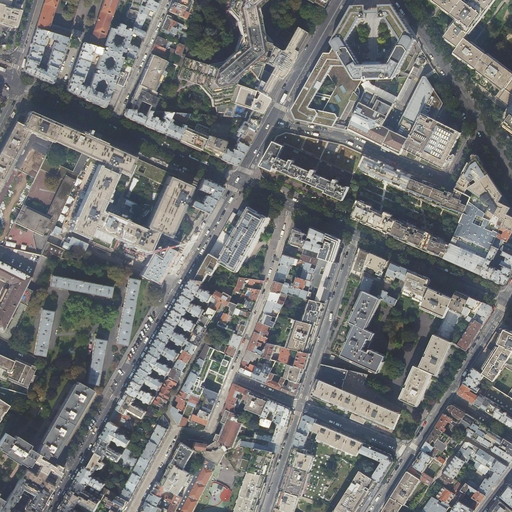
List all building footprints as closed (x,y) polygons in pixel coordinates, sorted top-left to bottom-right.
[(0,0),(0,23),(11,27),(11,26),(16,28),(17,26),(18,21),(21,11),(11,8),(13,0),(0,0)] [(44,0),(42,9),(38,22),(36,28),(46,31),(56,0),(102,0),(88,44),(103,49),(106,39),(108,35),(104,34),(107,26),(111,11),(115,0),(44,0)] [(116,13),(120,0),(115,0),(111,11),(116,13)] [(150,0),(142,0),(142,2),(143,3),(144,1),(146,2),(144,7),(149,9),(155,12),(157,8),(158,4),(152,1),(150,0)] [(184,11),(188,0),(175,0),(174,2),(173,1),(172,2),(171,6),(184,11)] [(232,0),(230,9),(239,20),(242,36),(236,53),(224,63),(206,66),(186,59),(179,76),(200,84),(212,97),(214,106),(215,105),(217,112),(218,112),(225,113),(223,116),(233,117),(246,118),(255,90),(274,35),(272,34),(267,11),(279,0),(232,0)] [(190,12),(194,1),(192,1),(190,0),(189,0),(188,0),(184,11),(188,13),(190,14),(191,13),(190,12)] [(432,0),(458,19),(469,27),(480,12),(469,4),(462,0),(432,0)] [(465,38),(493,0),(472,0),(469,4),(480,12),(469,27),(458,19),(445,37),(458,47),(465,38)] [(144,7),(141,5),(138,12),(146,15),(149,9),(144,7)] [(393,77),(394,77),(415,39),(406,25),(405,23),(405,24),(401,17),(400,16),(396,10),(395,9),(393,6),(393,5),(383,5),(378,9),(378,11),(378,19),(385,19),(399,40),(385,64),(381,64),(378,58),(365,58),(362,64),(359,64),(346,41),(359,18),(365,18),(365,11),(365,9),(361,5),(352,5),(349,10),(348,11),(345,17),(344,17),(344,19),(341,25),(340,25),(340,26),(336,32),(335,33),(336,33),(332,39),(331,41),(331,42),(334,47),(344,65),(351,77),(353,77),(354,79),(360,79),(375,79),(391,79),(392,77),(393,77)] [(184,11),(171,6),(170,8),(169,11),(176,14),(177,14),(179,11),(180,11),(178,16),(185,19),(188,13),(184,11)] [(146,15),(138,12),(133,26),(140,29),(145,17),(146,15)] [(180,24),(169,19),(170,17),(167,15),(163,23),(177,29),(180,24)] [(307,33),(280,18),(274,35),(255,90),(270,99),(274,91),(283,75),(293,57),(302,42),(307,33)] [(177,29),(163,23),(160,31),(163,32),(164,30),(167,31),(168,31),(174,34),(175,34),(177,29)] [(99,58),(97,65),(95,69),(92,78),(92,80),(89,87),(85,98),(98,104),(104,107),(112,87),(113,82),(114,80),(118,68),(120,64),(123,54),(126,46),(127,43),(129,37),(131,33),(131,32),(129,31),(129,30),(127,29),(127,30),(123,29),(125,26),(119,24),(118,27),(117,27),(115,30),(110,28),(108,35),(106,39),(103,49),(100,56),(100,57),(99,58)] [(52,26),(50,32),(52,33),(68,38),(79,42),(82,33),(70,29),(69,31),(52,26)] [(133,26),(131,32),(131,33),(143,38),(144,37),(146,32),(140,29),(133,26)] [(50,32),(46,31),(36,28),(33,36),(31,43),(43,47),(46,39),(44,39),(44,38),(44,37),(44,36),(45,35),(46,37),(49,37),(47,43),(48,44),(50,40),(52,33),(50,32)] [(68,38),(52,33),(50,40),(51,40),(52,39),(54,40),(55,39),(56,41),(56,42),(55,42),(54,42),(52,47),(50,47),(50,46),(48,45),(47,48),(51,49),(63,53),(65,47),(68,38)] [(156,40),(154,44),(167,50),(168,48),(169,44),(166,43),(166,42),(168,43),(169,41),(158,36),(156,40)] [(485,52),(465,38),(458,47),(454,53),(476,68),(485,52)] [(47,48),(43,47),(31,43),(29,50),(26,58),(38,62),(39,60),(40,61),(41,59),(40,58),(40,56),(39,55),(41,55),(42,50),(43,51),(41,57),(44,58),(47,48)] [(100,56),(103,49),(88,44),(83,43),(80,50),(77,58),(89,62),(92,55),(91,55),(89,54),(89,53),(90,53),(90,52),(90,51),(92,52),(93,54),(100,56)] [(139,48),(127,43),(126,46),(123,54),(134,59),(136,54),(139,48)] [(168,51),(167,50),(154,44),(152,48),(152,50),(165,56),(168,51)] [(168,48),(167,50),(168,51),(180,56),(183,46),(180,44),(178,44),(175,51),(168,48)] [(322,111),(309,108),(309,107),(313,99),(315,97),(328,74),(333,65),(344,65),(334,47),(331,53),(325,53),(324,54),(323,54),(323,55),(320,62),(319,61),(319,63),(315,69),(314,70),(315,70),(311,76),(310,77),(310,78),(307,84),(306,85),(304,88),(303,91),(302,92),(299,98),(298,98),(298,100),(296,102),(294,106),(292,109),(292,110),(296,119),(300,120),(306,121),(306,122),(308,122),(314,123),(316,124),(316,123),(322,125),(324,125),(330,127),(332,127),(333,127),(338,118),(336,114),(322,111)] [(60,62),(63,53),(51,49),(49,56),(50,57),(51,57),(50,57),(50,58),(50,59),(48,59),(46,64),(47,65),(58,69),(60,62)] [(511,99),(511,72),(485,52),(476,68),(484,74),(477,82),(508,105),(511,99)] [(132,64),(134,59),(123,54),(120,64),(118,68),(128,73),(132,64)] [(156,92),(169,62),(152,54),(147,66),(146,65),(145,68),(146,68),(141,80),(140,80),(138,84),(156,92)] [(419,69),(421,65),(422,65),(423,65),(424,65),(425,64),(426,64),(426,63),(426,62),(426,61),(426,60),(425,59),(424,58),(423,58),(422,58),(421,58),(420,59),(418,57),(414,66),(419,69)] [(39,62),(38,62),(26,58),(23,68),(25,72),(30,74),(36,77),(40,68),(35,66),(35,65),(35,64),(37,65),(39,62)] [(87,69),(89,62),(77,58),(75,66),(72,74),(83,78),(86,71),(83,70),(84,68),(87,69)] [(53,81),(58,69),(47,65),(45,70),(40,68),(36,77),(42,79),(49,83),(53,81)] [(338,118),(360,79),(354,79),(353,77),(351,77),(344,65),(333,65),(328,74),(329,74),(336,87),(329,100),(327,102),(322,111),(336,114),(338,118)] [(125,80),(128,73),(118,68),(114,80),(116,82),(116,83),(122,86),(125,80)] [(81,84),(83,78),(72,74),(69,81),(67,88),(68,91),(76,95),(85,98),(89,87),(83,84),(83,86),(79,85),(80,83),(81,84)] [(412,133),(434,88),(426,77),(426,76),(425,76),(424,76),(423,76),(423,77),(422,77),(395,131),(384,125),(396,101),(398,102),(398,101),(396,100),(396,101),(373,89),(368,87),(349,128),(377,143),(401,154),(409,138),(398,133),(401,127),(412,133)] [(396,100),(408,77),(394,77),(393,77),(392,77),(391,79),(375,79),(375,82),(373,89),(396,101),(396,100)] [(113,82),(112,87),(104,107),(108,109),(109,109),(113,108),(117,97),(122,86),(116,83),(113,82)] [(151,111),(157,97),(154,96),(156,92),(138,84),(130,102),(134,104),(131,109),(136,110),(146,110),(148,111),(151,111)] [(434,89),(434,88),(412,133),(409,138),(401,154),(404,156),(407,150),(444,169),(450,156),(451,157),(451,158),(450,158),(450,159),(450,160),(451,160),(451,161),(452,161),(453,161),(456,156),(456,155),(456,154),(455,154),(454,154),(453,156),(451,155),(462,133),(435,120),(443,104),(444,103),(437,93),(434,89)] [(258,120),(270,99),(255,90),(246,118),(251,118),(258,120)] [(142,124),(146,116),(144,116),(141,114),(140,114),(138,113),(137,113),(136,114),(135,113),(136,110),(131,109),(126,109),(124,113),(125,116),(133,120),(142,124)] [(28,112),(26,116),(20,127),(53,142),(53,140),(61,125),(53,121),(44,117),(29,111),(29,112),(28,112)] [(170,116),(172,112),(163,112),(163,114),(161,118),(161,119),(163,119),(161,123),(161,122),(161,121),(160,121),(160,120),(156,119),(156,118),(156,117),(155,117),(154,117),(153,118),(151,117),(151,114),(151,113),(158,114),(158,111),(151,111),(148,111),(146,116),(142,124),(143,124),(148,126),(152,128),(163,133),(169,118),(170,116)] [(190,114),(172,112),(170,116),(186,123),(190,114)] [(223,116),(225,113),(218,112),(215,120),(230,125),(233,117),(223,116)] [(44,160),(53,142),(20,127),(26,116),(20,114),(18,117),(14,125),(10,133),(6,141),(2,148),(0,151),(0,187),(8,171),(10,172),(13,167),(35,177),(28,191),(29,191),(38,171),(44,160)] [(253,133),(257,126),(255,125),(258,120),(251,118),(246,118),(233,117),(230,125),(227,135),(233,139),(237,141),(246,147),(251,139),(254,133),(253,133)] [(172,119),(169,118),(163,133),(170,136),(178,140),(184,127),(185,125),(182,124),(181,124),(180,127),(179,127),(172,124),(171,123),(172,120),(172,119)] [(194,131),(184,127),(178,140),(188,144),(201,150),(208,133),(211,128),(197,123),(194,131)] [(65,126),(61,125),(53,140),(82,154),(73,174),(44,160),(38,171),(62,183),(45,218),(21,207),(20,209),(17,215),(14,222),(42,236),(46,228),(51,231),(56,221),(58,216),(87,157),(95,140),(92,138),(78,132),(65,126)] [(285,144),(355,175),(358,168),(364,154),(359,152),(343,145),(332,142),(300,135),(286,132),(277,136),(275,139),(271,146),(267,154),(260,166),(273,172),(273,171),(273,170),(274,168),(326,191),(325,192),(344,200),(350,187),(348,186),(347,188),(338,183),(340,179),(336,178),(334,182),(315,174),(317,169),(314,168),(312,172),(294,164),(296,159),(292,158),(290,163),(279,157),(285,144)] [(219,158),(225,141),(208,133),(201,150),(209,154),(219,158)] [(128,174),(130,170),(135,158),(131,156),(121,151),(112,147),(100,142),(95,140),(87,157),(103,163),(101,168),(114,173),(116,169),(128,174)] [(227,142),(225,141),(219,158),(228,162),(234,164),(237,163),(238,161),(246,147),(237,141),(234,145),(235,146),(233,149),(232,150),(230,149),(229,149),(228,148),(226,147),(227,142)] [(397,169),(377,160),(364,154),(358,168),(362,169),(362,170),(371,174),(370,175),(376,178),(377,175),(386,179),(390,181),(389,183),(394,185),(395,183),(399,185),(398,188),(403,190),(404,187),(407,189),(413,176),(397,169)] [(468,189),(489,174),(484,167),(477,156),(475,156),(474,157),(474,158),(472,159),(471,160),(470,162),(455,188),(462,192),(464,193),(468,189)] [(141,160),(135,158),(130,170),(144,176),(150,164),(141,160)] [(150,164),(144,176),(163,185),(164,185),(168,176),(178,180),(179,177),(175,175),(168,172),(162,170),(152,165),(150,164)] [(116,174),(114,173),(101,168),(99,167),(71,229),(87,237),(93,224),(97,226),(103,214),(99,212),(116,174)] [(489,175),(489,174),(468,189),(473,192),(490,204),(488,209),(504,221),(502,225),(511,230),(511,209),(510,206),(494,182),(489,175)] [(191,186),(178,180),(168,176),(164,185),(163,185),(145,226),(147,227),(157,232),(170,237),(184,204),(182,203),(183,201),(183,202),(184,202),(185,202),(185,201),(185,200),(191,203),(193,200),(196,193),(197,189),(191,187),(191,186)] [(448,190),(427,181),(413,176),(407,189),(406,193),(422,199),(422,198),(432,201),(431,203),(447,210),(448,209),(456,212),(456,211),(464,214),(467,206),(461,203),(462,200),(459,199),(462,192),(455,188),(453,192),(448,190)] [(220,186),(216,184),(213,182),(203,178),(199,186),(199,187),(197,189),(196,193),(197,193),(198,193),(198,192),(199,189),(209,194),(208,196),(216,201),(222,190),(221,186),(220,186)] [(473,192),(471,196),(471,197),(467,206),(464,214),(451,242),(444,258),(452,261),(467,268),(476,272),(481,274),(493,246),(497,237),(499,233),(500,230),(502,225),(504,221),(488,209),(490,204),(473,192)] [(212,207),(216,201),(208,196),(207,195),(206,195),(205,195),(205,196),(204,196),(202,201),(202,202),(201,204),(194,200),(193,200),(191,203),(190,205),(200,210),(208,214),(212,207)] [(391,218),(393,215),(385,212),(383,215),(381,214),(371,209),(372,207),(358,200),(350,216),(358,220),(384,231),(391,234),(397,221),(391,218)] [(195,280),(204,281),(208,282),(220,262),(237,272),(267,219),(266,218),(250,208),(247,214),(240,210),(237,215),(233,212),(231,216),(226,225),(220,236),(213,248),(206,260),(200,272),(195,280)] [(103,214),(97,226),(97,228),(148,251),(157,232),(147,227),(146,231),(104,212),(103,214)] [(444,258),(451,242),(434,234),(429,238),(420,234),(420,228),(398,219),(397,221),(391,234),(404,240),(410,243),(431,252),(438,255),(444,258)] [(511,230),(502,225),(500,230),(504,231),(503,235),(499,233),(497,237),(508,242),(511,232),(511,230)] [(319,230),(312,227),(312,226),(309,235),(305,248),(321,253),(323,247),(324,245),(318,243),(319,241),(321,241),(324,242),(327,233),(319,230)] [(305,248),(309,235),(302,232),(298,230),(294,232),(290,243),(305,249),(305,248)] [(338,238),(327,233),(324,242),(324,245),(323,247),(321,253),(320,257),(335,262),(336,261),(338,255),(343,252),(343,250),(343,249),(342,247),(340,247),(342,243),(340,239),(338,238)] [(511,243),(508,242),(497,237),(493,246),(499,249),(502,242),(503,243),(511,247),(511,250),(505,247),(503,251),(504,251),(511,255),(511,243)] [(40,255),(49,259),(51,254),(61,258),(65,249),(47,241),(40,255)] [(160,256),(152,252),(139,274),(158,284),(176,252),(165,246),(160,256)] [(499,249),(493,246),(481,274),(485,276),(491,279),(496,268),(490,265),(493,258),(494,259),(499,249)] [(365,269),(370,252),(361,248),(359,249),(358,252),(352,270),(350,277),(361,280),(364,272),(365,269)] [(511,255),(504,251),(502,255),(507,257),(505,261),(500,259),(499,261),(499,263),(511,268),(511,255)] [(375,255),(370,252),(365,269),(366,269),(367,268),(367,266),(370,267),(369,267),(371,268),(372,268),(376,270),(375,271),(377,272),(377,274),(382,276),(388,260),(385,259),(375,255)] [(304,261),(301,260),(283,254),(281,261),(280,263),(291,266),(292,264),(303,267),(304,261)] [(303,254),(301,260),(304,261),(307,262),(312,264),(317,265),(319,259),(303,254)] [(320,257),(319,259),(317,265),(316,269),(315,273),(312,282),(310,286),(309,291),(306,299),(310,300),(326,303),(327,298),(335,276),(339,263),(336,261),(335,262),(320,257)] [(0,329),(3,330),(15,306),(18,308),(20,303),(27,307),(34,292),(25,287),(29,279),(31,280),(32,278),(24,274),(25,272),(23,270),(22,273),(0,261),(0,278),(8,283),(6,289),(5,288),(0,297),(0,329)] [(311,267),(312,264),(307,262),(304,270),(315,273),(316,269),(311,267)] [(396,277),(401,266),(397,264),(392,262),(385,279),(394,283),(396,277)] [(291,266),(280,263),(279,267),(278,271),(289,274),(290,271),(291,266)] [(511,268),(499,263),(497,265),(503,268),(501,270),(496,268),(491,279),(497,282),(503,284),(505,283),(506,283),(510,276),(511,271),(511,268)] [(405,281),(410,270),(405,268),(401,266),(396,277),(405,281)] [(312,282),(315,273),(304,270),(303,274),(301,278),(312,282)] [(431,287),(428,286),(431,281),(430,279),(422,275),(410,270),(405,281),(401,291),(416,298),(420,299),(419,301),(418,306),(422,308),(423,306),(430,289),(431,287)] [(289,274),(278,271),(276,276),(273,285),(271,292),(287,294),(306,299),(309,291),(308,291),(308,289),(307,289),(306,290),(304,289),(306,284),(310,286),(312,282),(301,278),(299,278),(297,277),(295,284),(293,283),(292,286),(289,285),(288,283),(285,282),(286,278),(292,280),(293,276),(289,274)] [(370,293),(375,279),(366,276),(365,275),(364,280),(361,289),(370,293)] [(50,286),(110,297),(110,296),(112,296),(114,286),(106,284),(106,286),(52,276),(50,286)] [(116,343),(126,344),(138,280),(138,279),(127,277),(127,279),(128,280),(126,288),(125,288),(124,292),(126,293),(123,308),(122,308),(121,312),(122,312),(119,328),(118,328),(117,332),(118,332),(116,343)] [(233,294),(235,295),(236,291),(239,292),(241,288),(242,289),(246,278),(239,277),(233,294)] [(204,281),(195,280),(191,279),(187,287),(183,294),(193,300),(194,300),(195,299),(195,298),(195,297),(195,296),(196,295),(198,296),(203,299),(202,300),(205,302),(206,301),(209,302),(212,297),(214,294),(213,293),(212,294),(210,293),(210,292),(208,291),(207,292),(202,289),(201,288),(204,281)] [(390,291),(394,283),(385,279),(381,288),(390,291)] [(361,289),(360,288),(331,351),(355,362),(355,361),(379,372),(386,356),(371,349),(369,352),(363,350),(369,339),(371,340),(374,333),(366,329),(380,298),(378,297),(370,293),(361,289)] [(258,297),(261,290),(258,290),(250,289),(249,291),(252,291),(250,298),(248,298),(248,299),(256,302),(258,297)] [(443,294),(430,289),(423,306),(445,317),(453,299),(443,294)] [(216,290),(214,294),(212,297),(222,302),(223,303),(228,306),(231,299),(232,297),(225,293),(223,295),(219,293),(220,293),(216,290)] [(397,299),(387,295),(388,292),(383,290),(381,296),(379,295),(378,297),(380,298),(394,305),(397,299)] [(457,291),(453,299),(445,317),(440,329),(437,335),(451,341),(461,317),(463,312),(470,297),(463,294),(457,291)] [(287,294),(271,292),(270,296),(268,300),(283,305),(287,294)] [(193,300),(183,294),(178,302),(174,309),(184,315),(185,315),(186,315),(186,314),(187,314),(187,313),(187,312),(187,311),(188,309),(189,310),(189,311),(194,314),(194,315),(196,317),(197,315),(199,316),(198,318),(197,318),(195,321),(196,322),(198,322),(202,314),(206,308),(204,307),(203,309),(201,308),(202,307),(199,305),(198,306),(193,303),(191,303),(193,300)] [(222,302),(212,297),(209,302),(208,304),(210,305),(211,302),(214,304),(212,308),(217,311),(219,308),(222,302)] [(475,299),(470,297),(463,312),(473,319),(477,313),(483,302),(475,299)] [(233,317),(237,308),(238,305),(234,303),(235,300),(231,299),(228,306),(231,307),(228,314),(233,317)] [(255,305),(256,302),(248,299),(247,299),(245,306),(239,303),(238,305),(237,308),(244,311),(245,310),(252,313),(255,305)] [(283,305),(268,300),(265,308),(263,312),(277,317),(278,316),(283,305)] [(322,314),(326,303),(310,300),(303,322),(319,325),(322,314)] [(487,304),(483,302),(477,313),(482,316),(481,318),(478,316),(476,320),(483,325),(489,317),(493,310),(492,308),(492,306),(487,304)] [(207,306),(206,308),(202,314),(211,319),(212,320),(213,317),(217,311),(212,308),(207,306)] [(34,354),(44,356),(46,346),(48,346),(48,341),(47,341),(50,326),(51,326),(52,322),(51,321),(52,312),(51,311),(51,310),(41,308),(40,313),(42,313),(34,354)] [(237,316),(240,317),(249,320),(250,317),(252,313),(245,310),(244,311),(237,308),(233,317),(236,318),(237,316)] [(184,315),(174,309),(171,315),(167,321),(177,327),(180,322),(181,323),(180,324),(181,325),(186,328),(186,329),(186,330),(187,330),(187,331),(188,331),(188,330),(189,330),(191,331),(190,332),(189,332),(189,334),(190,335),(192,332),(197,323),(198,322),(196,322),(195,324),(193,323),(193,322),(193,321),(192,321),(192,320),(191,320),(191,321),(190,321),(183,317),(184,315)] [(277,317),(263,312),(260,319),(259,322),(269,326),(273,327),(277,317)] [(473,319),(463,312),(461,317),(470,322),(468,325),(469,326),(457,345),(466,351),(470,345),(475,337),(483,325),(476,320),(473,319)] [(230,324),(233,317),(228,314),(224,313),(222,317),(220,320),(221,321),(227,323),(230,324)] [(206,328),(211,319),(202,314),(198,322),(197,323),(199,324),(206,328)] [(269,344),(276,345),(282,347),(293,349),(299,351),(309,353),(311,348),(316,332),(319,325),(303,322),(278,316),(277,317),(273,327),(269,338),(267,342),(266,343),(268,343),(269,344)] [(246,328),(249,320),(240,317),(238,323),(239,323),(235,332),(234,331),(233,333),(242,337),(246,328)] [(177,327),(167,321),(162,330),(158,338),(168,344),(168,343),(169,343),(170,342),(170,340),(172,337),(173,338),(173,339),(178,342),(178,344),(180,345),(181,344),(183,345),(182,346),(181,347),(179,350),(181,351),(182,349),(187,341),(188,339),(185,337),(186,335),(183,334),(182,335),(177,332),(176,331),(177,327)] [(269,326),(259,322),(257,327),(255,331),(267,337),(268,333),(267,330),(269,326)] [(206,328),(199,324),(196,331),(195,330),(194,332),(202,337),(204,335),(207,329),(206,328)] [(452,342),(451,341),(437,335),(440,329),(435,327),(433,333),(436,335),(421,368),(432,373),(436,375),(452,342)] [(511,331),(505,329),(496,332),(494,334),(485,349),(476,363),(473,367),(485,375),(494,381),(509,358),(511,359),(511,331)] [(267,337),(255,331),(251,341),(248,349),(261,355),(264,348),(263,347),(261,351),(255,348),(256,346),(259,347),(261,348),(262,343),(258,342),(259,340),(261,340),(267,342),(269,338),(267,337)] [(194,332),(192,332),(190,335),(188,339),(187,341),(198,346),(199,343),(202,337),(194,332)] [(240,343),(242,337),(233,333),(233,335),(234,335),(229,345),(230,345),(237,348),(240,343)] [(87,382),(97,384),(99,375),(100,375),(101,371),(100,370),(102,355),(104,355),(105,351),(104,350),(105,340),(103,340),(104,339),(94,337),(93,341),(94,342),(87,382)] [(168,344),(158,338),(153,346),(149,352),(160,358),(161,358),(162,357),(162,356),(161,355),(163,353),(164,354),(170,357),(169,358),(169,359),(170,359),(170,360),(171,360),(172,360),(172,359),(174,360),(174,361),(172,362),(171,365),(173,366),(177,358),(180,354),(176,352),(177,351),(176,350),(175,349),(174,349),(174,350),(167,346),(168,344)] [(215,349),(219,351),(222,345),(216,342),(212,340),(210,339),(209,341),(203,353),(200,358),(206,361),(206,359),(211,347),(215,349)] [(194,353),(198,346),(187,341),(182,349),(193,355),(194,353)] [(276,345),(269,344),(268,343),(267,349),(265,348),(265,349),(264,350),(264,351),(265,351),(266,351),(264,358),(268,359),(271,360),(276,345)] [(235,353),(237,348),(230,345),(226,354),(234,357),(235,353)] [(193,392),(201,396),(205,388),(201,386),(208,369),(219,374),(216,381),(223,384),(231,365),(234,357),(226,354),(223,363),(211,359),(215,349),(211,347),(206,361),(205,361),(203,366),(203,368),(201,372),(197,382),(196,384),(193,392)] [(293,349),(282,347),(278,361),(288,364),(293,349)] [(193,355),(182,349),(181,351),(180,354),(177,358),(179,359),(187,363),(188,364),(190,360),(193,355)] [(261,355),(248,349),(244,358),(241,367),(253,372),(257,363),(258,361),(257,360),(255,365),(251,364),(250,367),(247,366),(247,365),(249,365),(251,360),(254,361),(254,359),(255,359),(256,356),(260,358),(260,357),(261,355)] [(310,354),(309,353),(299,351),(295,366),(304,369),(305,369),(308,362),(310,354)] [(160,358),(149,352),(145,361),(141,367),(151,373),(152,373),(153,373),(153,372),(154,371),(153,370),(155,368),(156,369),(156,370),(161,372),(161,373),(161,374),(162,374),(162,375),(163,375),(163,374),(164,374),(166,375),(165,376),(164,376),(162,379),(163,380),(164,381),(171,368),(168,366),(168,365),(168,364),(167,364),(166,364),(165,365),(160,362),(158,361),(160,358)] [(0,354),(0,378),(5,381),(6,379),(28,388),(37,367),(15,357),(14,361),(0,354)] [(206,361),(200,358),(198,361),(196,365),(203,368),(203,366),(205,361),(206,361)] [(187,363),(179,359),(179,360),(178,363),(177,363),(176,363),(176,364),(176,365),(175,368),(182,372),(187,363)] [(271,372),(273,368),(269,367),(272,360),(271,360),(268,359),(264,366),(257,363),(253,372),(251,377),(259,381),(266,384),(271,372)] [(278,361),(276,361),(273,368),(271,372),(287,379),(293,381),(300,383),(300,382),(304,369),(295,366),(288,364),(278,361)] [(317,378),(318,379),(359,396),(364,385),(368,375),(322,364),(319,371),(317,378)] [(417,406),(432,373),(421,368),(416,366),(402,399),(417,406)] [(151,373),(141,367),(137,374),(134,380),(144,386),(147,380),(148,381),(148,383),(153,386),(153,387),(153,388),(154,388),(155,388),(158,389),(157,390),(156,390),(155,392),(157,393),(158,393),(164,381),(163,380),(162,382),(160,380),(160,379),(159,379),(159,378),(158,378),(157,378),(157,379),(150,375),(151,373)] [(253,372),(241,367),(238,373),(244,375),(251,378),(251,377),(253,372)] [(477,387),(485,375),(473,367),(471,372),(463,383),(472,389),(473,389),(477,392),(480,388),(477,387)] [(179,377),(182,372),(175,368),(174,368),(172,373),(170,376),(179,381),(179,379),(181,377),(179,377)] [(201,372),(194,369),(190,375),(188,379),(197,382),(201,372)] [(274,387),(282,391),(287,379),(271,372),(266,384),(274,387)] [(179,381),(170,376),(168,380),(167,379),(164,385),(171,389),(174,384),(176,385),(177,384),(179,381)] [(197,382),(188,379),(188,380),(186,384),(184,388),(182,390),(192,394),(193,392),(196,384),(197,382)] [(301,383),(300,383),(293,381),(287,379),(282,391),(294,396),(297,394),(298,391),(301,383)] [(382,392),(364,385),(359,396),(318,379),(311,394),(353,411),(350,418),(352,419),(364,424),(367,417),(394,429),(401,413),(374,402),(376,396),(379,397),(382,392)] [(144,386),(134,380),(130,387),(127,392),(136,398),(137,396),(145,400),(145,401),(145,402),(146,403),(147,403),(148,402),(149,402),(149,403),(148,404),(150,406),(155,396),(157,393),(155,392),(154,394),(155,395),(154,396),(152,395),(152,394),(152,393),(151,393),(151,392),(150,392),(149,393),(144,390),(142,391),(141,391),(142,388),(144,389),(146,389),(146,387),(144,386)] [(35,452),(41,455),(56,464),(56,463),(65,448),(72,436),(80,421),(90,403),(96,392),(77,381),(35,452)] [(244,394),(246,389),(234,383),(229,395),(227,402),(236,406),(238,407),(241,400),(240,399),(238,403),(236,402),(238,398),(235,397),(238,391),(244,394)] [(471,391),(472,389),(463,383),(461,387),(459,391),(459,394),(467,399),(474,403),(476,401),(481,394),(477,392),(473,389),(472,390),(477,393),(476,394),(471,391)] [(171,389),(164,385),(161,390),(162,391),(160,394),(169,399),(171,395),(169,394),(171,389)] [(511,398),(492,385),(489,390),(487,392),(485,396),(493,401),(496,403),(499,406),(511,413),(511,398)] [(486,388),(482,386),(481,388),(480,388),(477,392),(481,394),(485,396),(487,392),(485,391),(486,388)] [(215,399),(217,394),(205,388),(201,396),(200,398),(197,406),(202,409),(203,410),(211,413),(215,403),(215,402),(215,401),(215,400),(214,400),(215,398),(215,399)] [(262,416),(270,399),(265,397),(264,398),(250,392),(251,391),(246,389),(244,394),(242,398),(246,399),(245,402),(247,403),(245,408),(262,416)] [(192,394),(182,390),(180,393),(179,396),(187,400),(189,401),(192,394)] [(136,398),(127,392),(121,403),(117,409),(121,410),(127,414),(129,411),(143,418),(147,411),(137,406),(136,406),(133,404),(135,402),(136,402),(135,401),(137,398),(136,398)] [(169,399),(160,394),(158,397),(157,397),(154,403),(162,407),(165,402),(167,403),(169,399)] [(200,398),(192,394),(189,401),(197,404),(196,405),(197,406),(200,398)] [(493,401),(485,396),(481,394),(476,401),(488,409),(493,401)] [(187,400),(179,396),(177,400),(180,402),(177,408),(181,409),(185,411),(187,407),(185,406),(186,404),(185,402),(187,400)] [(0,418),(8,405),(0,399),(0,418)] [(270,399),(262,416),(262,417),(266,419),(271,409),(272,410),(272,411),(274,412),(272,414),(275,416),(277,412),(279,413),(278,416),(277,416),(276,417),(277,418),(277,420),(274,419),(275,417),(271,416),(270,420),(287,426),(289,419),(292,411),(290,408),(281,404),(270,399)] [(493,415),(498,407),(499,406),(496,403),(493,401),(488,409),(476,401),(474,403),(482,408),(483,407),(487,410),(486,411),(488,412),(493,415)] [(243,423),(239,421),(238,420),(238,419),(239,418),(238,418),(239,418),(240,417),(240,416),(240,415),(240,414),(239,414),(238,414),(237,414),(237,415),(234,414),(236,411),(234,409),(236,406),(227,402),(222,415),(224,415),(221,421),(225,423),(221,432),(226,433),(238,435),(243,423)] [(447,408),(444,413),(452,418),(453,416),(454,417),(454,418),(455,419),(456,418),(459,419),(457,421),(460,423),(466,413),(460,410),(453,405),(449,406),(447,408)] [(179,412),(181,409),(177,408),(173,406),(171,410),(172,413),(174,416),(179,424),(180,424),(182,417),(183,414),(179,412)] [(511,417),(507,414),(507,413),(507,412),(506,412),(505,412),(505,413),(501,410),(502,409),(498,407),(493,415),(505,423),(511,427),(511,417)] [(121,410),(117,409),(113,416),(110,421),(114,423),(121,410)] [(209,418),(211,413),(203,410),(202,409),(201,411),(198,410),(196,414),(208,420),(209,418)] [(127,414),(121,410),(114,423),(120,427),(121,425),(135,432),(138,427),(139,425),(128,419),(130,416),(127,414)] [(206,425),(208,420),(196,414),(194,413),(188,427),(188,428),(195,429),(196,420),(206,425)] [(449,422),(452,418),(444,413),(440,420),(436,427),(443,431),(445,428),(446,428),(444,427),(448,421),(449,422)] [(473,417),(466,413),(460,423),(468,428),(469,426),(471,427),(476,419),(473,417)] [(164,415),(159,424),(168,429),(169,428),(169,427),(169,423),(164,415)] [(313,431),(313,430),(316,422),(317,419),(306,415),(303,416),(301,423),(298,431),(308,435),(309,431),(308,429),(313,431)] [(128,419),(139,425),(141,422),(130,416),(128,419)] [(182,417),(180,424),(179,426),(182,427),(186,427),(188,420),(182,417)] [(266,419),(262,417),(253,437),(270,441),(281,444),(282,439),(285,431),(287,426),(270,420),(266,419)] [(457,421),(452,418),(449,422),(451,423),(446,429),(445,428),(443,431),(451,436),(457,428),(463,431),(462,432),(465,434),(469,429),(468,428),(460,423),(457,421)] [(479,421),(476,419),(471,427),(472,428),(473,429),(474,428),(478,431),(482,423),(479,421)] [(120,427),(114,423),(110,421),(107,427),(101,437),(111,443),(113,440),(112,439),(113,439),(113,438),(114,439),(114,440),(119,442),(120,444),(122,444),(127,447),(131,440),(127,437),(126,435),(125,435),(123,435),(119,432),(118,433),(117,433),(117,431),(120,427)] [(316,422),(313,430),(319,433),(317,438),(358,456),(360,452),(365,443),(316,422)] [(488,427),(482,423),(478,431),(476,433),(484,438),(490,429),(490,428),(488,427)] [(165,434),(168,429),(159,424),(154,432),(164,437),(165,434)] [(135,432),(121,425),(120,427),(134,434),(135,432)] [(147,431),(138,427),(135,432),(137,434),(143,437),(147,431)] [(436,441),(438,438),(437,438),(443,431),(436,427),(434,429),(427,441),(431,444),(434,440),(436,441)] [(470,429),(469,429),(465,434),(468,435),(477,441),(480,443),(484,438),(476,433),(470,429)] [(504,439),(490,429),(484,438),(492,442),(496,445),(499,447),(504,439)] [(308,435),(298,431),(295,439),(293,446),(294,447),(304,449),(308,438),(310,439),(311,437),(309,436),(308,435)] [(450,443),(453,438),(451,436),(443,431),(437,438),(438,438),(447,445),(448,445),(449,443),(450,443)] [(27,465),(30,460),(35,452),(28,447),(29,446),(13,436),(12,438),(4,432),(0,438),(0,448),(4,451),(3,452),(18,462),(19,460),(27,465)] [(161,442),(164,437),(154,432),(150,440),(159,446),(161,442)] [(233,447),(238,435),(226,433),(221,432),(220,434),(217,433),(214,440),(215,440),(215,441),(211,444),(210,444),(204,455),(194,475),(189,485),(183,497),(178,505),(176,510),(178,511),(192,511),(213,472),(211,471),(215,462),(219,464),(224,455),(228,453),(227,450),(232,447),(233,447)] [(111,443),(101,437),(97,444),(94,450),(97,452),(105,457),(106,455),(118,462),(119,460),(122,456),(122,454),(110,447),(110,445),(111,443)] [(204,455),(210,444),(207,443),(207,442),(206,441),(205,441),(204,440),(204,441),(204,440),(186,438),(183,443),(184,444),(195,450),(204,455)] [(447,445),(438,438),(436,441),(435,442),(436,442),(445,448),(447,445)] [(488,448),(492,442),(484,438),(480,443),(484,446),(488,448)] [(511,442),(505,438),(504,439),(499,447),(511,455),(511,442)] [(157,450),(159,446),(150,440),(146,448),(155,453),(157,450)] [(279,449),(281,444),(270,441),(268,447),(239,440),(237,444),(246,446),(277,452),(278,453),(279,449)] [(433,445),(431,444),(427,441),(424,445),(422,449),(423,450),(432,456),(434,458),(439,452),(441,453),(442,452),(433,445)] [(183,443),(182,442),(172,462),(173,463),(185,470),(195,450),(184,444),(183,443)] [(445,448),(436,442),(433,445),(442,452),(445,448)] [(458,453),(456,456),(465,462),(467,463),(470,458),(476,462),(473,467),(477,470),(478,469),(482,464),(488,467),(492,470),(495,471),(501,475),(504,471),(508,466),(503,463),(480,449),(473,445),(469,442),(465,442),(458,453)] [(365,443),(360,452),(381,461),(381,460),(383,461),(372,478),(379,482),(381,483),(394,462),(391,454),(365,443)] [(511,455),(499,447),(496,445),(493,449),(492,448),(491,450),(499,455),(511,462),(511,461),(511,455)] [(277,452),(246,446),(244,452),(255,455),(252,462),(242,459),(239,469),(248,472),(266,475),(268,469),(271,470),(271,469),(274,460),(277,452)] [(307,449),(304,449),(294,447),(292,455),(288,465),(309,472),(314,456),(305,453),(307,449)] [(126,456),(129,450),(126,448),(122,454),(122,456),(147,469),(149,465),(151,461),(141,456),(138,462),(126,456)] [(153,458),(155,453),(146,448),(141,456),(151,461),(153,458)] [(423,472),(432,456),(423,450),(413,465),(423,472)] [(40,457),(41,455),(35,452),(30,460),(37,464),(37,463),(39,464),(36,469),(46,475),(49,470),(51,471),(50,471),(59,476),(61,472),(63,468),(56,464),(55,465),(40,457)] [(102,462),(105,457),(97,452),(88,468),(95,472),(97,468),(100,470),(101,468),(102,468),(103,468),(105,464),(105,463),(102,462)] [(147,469),(122,456),(119,460),(135,468),(133,471),(131,469),(130,471),(133,472),(143,477),(145,473),(147,469)] [(465,462),(456,456),(450,464),(444,472),(454,478),(465,462)] [(194,475),(185,470),(173,463),(162,485),(183,497),(189,485),(194,475)] [(410,468),(408,471),(420,479),(429,485),(431,482),(434,479),(423,472),(413,465),(412,464),(410,468)] [(485,472),(488,467),(482,464),(478,469),(484,474),(485,472)] [(309,472),(288,465),(284,479),(280,489),(299,495),(301,496),(309,472)] [(95,472),(88,468),(85,466),(81,473),(77,479),(87,485),(89,482),(102,490),(104,487),(106,483),(106,482),(106,481),(105,481),(104,481),(100,479),(100,478),(100,477),(99,477),(98,477),(97,478),(94,476),(94,475),(93,475),(95,472)] [(43,479),(46,475),(36,469),(33,474),(32,473),(32,472),(25,468),(20,476),(23,478),(24,477),(26,478),(27,477),(38,483),(37,484),(40,486),(41,485),(43,486),(42,488),(41,487),(41,488),(49,493),(52,489),(54,485),(45,480),(43,479)] [(360,511),(365,505),(379,482),(372,478),(361,471),(337,509),(341,511),(360,511)] [(420,479),(408,471),(405,475),(396,490),(391,497),(404,505),(420,479)] [(495,484),(501,475),(495,471),(490,477),(489,477),(488,479),(486,478),(480,486),(478,490),(486,496),(492,487),(495,484)] [(140,482),(143,477),(133,472),(129,480),(138,485),(140,482)] [(266,475),(248,472),(234,511),(256,511),(259,505),(257,504),(259,498),(261,498),(266,482),(265,482),(267,476),(266,476),(266,475)] [(454,478),(444,472),(441,477),(446,480),(444,483),(447,484),(448,482),(451,483),(454,479),(454,478)] [(23,479),(23,478),(20,476),(10,493),(18,498),(19,495),(19,494),(20,491),(31,498),(30,498),(29,498),(28,498),(25,504),(30,507),(31,506),(33,507),(32,510),(36,511),(38,511),(45,500),(49,493),(41,488),(41,489),(35,486),(34,486),(33,485),(34,484),(30,482),(29,483),(28,483),(28,482),(23,479)] [(87,485),(77,479),(74,484),(72,489),(78,492),(78,491),(83,494),(82,495),(91,500),(93,496),(94,495),(85,490),(88,485),(87,485)] [(470,479),(467,483),(475,488),(478,485),(470,479)] [(136,489),(138,485),(129,480),(124,488),(134,493),(136,489)] [(154,487),(152,492),(162,497),(166,489),(166,490),(168,491),(168,492),(172,494),(173,493),(176,495),(173,500),(169,498),(170,497),(166,494),(164,498),(172,502),(178,505),(183,497),(162,485),(157,482),(154,487)] [(453,490),(457,493),(463,486),(459,483),(453,490)] [(478,490),(475,488),(467,483),(462,490),(466,493),(469,495),(471,493),(467,491),(469,488),(471,488),(470,489),(471,489),(471,490),(471,491),(472,491),(473,491),(474,492),(475,492),(476,492),(473,497),(474,498),(481,502),(481,501),(486,496),(478,490)] [(456,498),(458,496),(457,495),(441,485),(440,487),(442,488),(435,498),(439,501),(438,503),(448,509),(451,505),(449,503),(454,496),(456,498)] [(501,497),(511,506),(511,488),(509,486),(504,493),(501,496),(501,497)] [(100,502),(106,506),(112,509),(118,511),(123,511),(126,508),(130,501),(120,496),(117,495),(104,487),(102,490),(101,492),(105,495),(102,500),(100,502)] [(132,497),(134,493),(124,488),(120,496),(130,501),(132,497)] [(78,492),(72,489),(68,495),(65,501),(76,506),(78,503),(80,502),(95,511),(100,502),(102,500),(99,499),(97,499),(96,497),(93,496),(91,500),(82,495),(81,496),(77,494),(78,492)] [(293,511),(299,495),(280,489),(277,498),(275,506),(277,507),(289,511),(293,511)] [(463,498),(466,493),(462,490),(459,494),(458,496),(456,498),(459,500),(475,510),(477,507),(481,502),(474,498),(471,503),(463,498)] [(162,497),(152,492),(150,495),(147,501),(158,506),(159,504),(160,505),(162,501),(161,501),(163,497),(162,497)] [(18,498),(10,493),(5,501),(0,509),(0,511),(16,511),(18,510),(12,508),(11,506),(15,500),(16,500),(18,498)] [(435,511),(445,511),(448,509),(438,503),(439,501),(435,498),(432,496),(422,511),(423,511),(433,511),(434,511),(435,511)] [(412,509),(404,505),(391,497),(386,506),(382,511),(413,511),(415,511),(412,509)] [(489,511),(511,511),(511,510),(499,499),(489,511)] [(459,500),(453,509),(458,511),(473,511),(475,510),(459,500)] [(76,506),(65,501),(62,506),(59,511),(60,511),(81,511),(75,508),(76,507),(76,506)] [(165,511),(167,511),(158,506),(147,501),(145,504),(143,508),(150,511),(165,511)] [(178,505),(172,502),(171,504),(167,511),(168,511),(174,511),(176,510),(178,505)]
